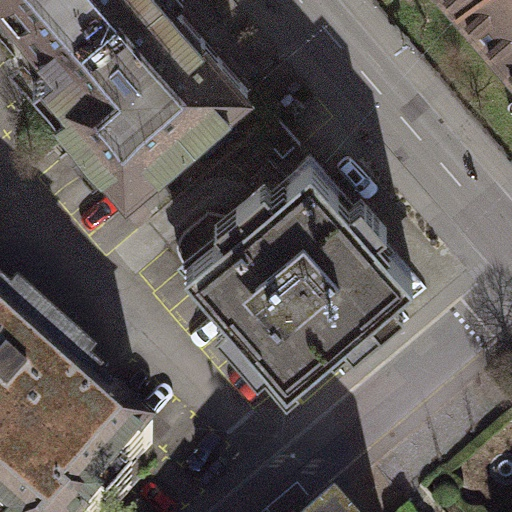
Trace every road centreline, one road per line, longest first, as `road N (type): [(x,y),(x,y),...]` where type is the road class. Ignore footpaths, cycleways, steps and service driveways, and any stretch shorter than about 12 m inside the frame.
road 1 (residential): [(511,281),(241,511)]
road 2 (tertiary): [(301,0),(511,242)]
